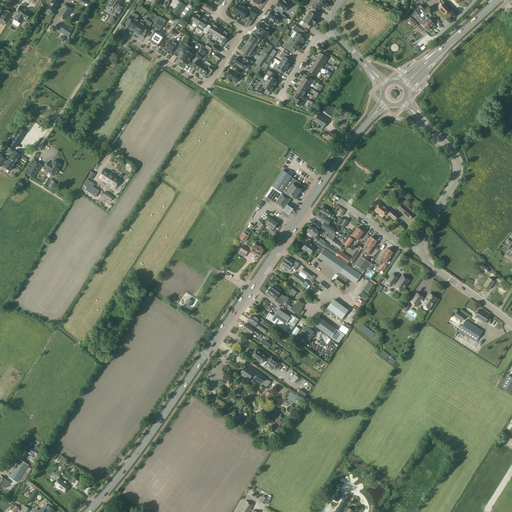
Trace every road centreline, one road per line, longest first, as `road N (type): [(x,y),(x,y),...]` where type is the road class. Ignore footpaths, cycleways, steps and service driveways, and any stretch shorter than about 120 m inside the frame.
road 1 (secondary): [(87,511),(386,102)]
road 2 (residential): [(115,59),(128,37),(208,84),(240,29)]
road 3 (tertiary): [(422,252),(424,230),(459,169),(450,148),(403,101)]
